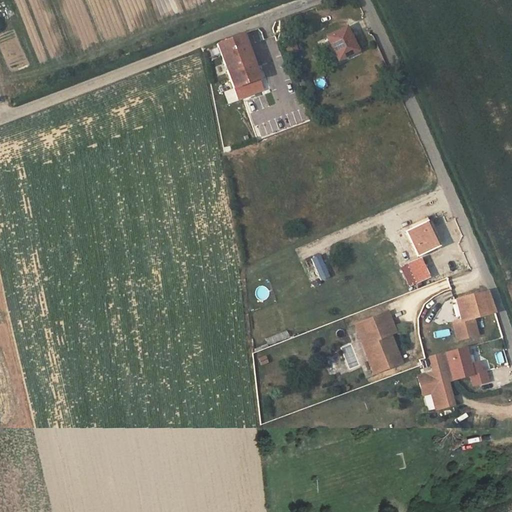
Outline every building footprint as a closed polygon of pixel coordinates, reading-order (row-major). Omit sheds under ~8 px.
[(339,28),(319,37),(330,61),(351,51),(339,28)] [(236,89),(261,80),(243,35),(218,45),(236,89)] [(314,80),(317,89),(326,86),(322,77),(314,80)] [(264,90),(261,80),(236,89),(226,93),(229,103),(264,90)] [(425,221),(406,229),(417,254),(436,246),(425,221)] [(318,255),(310,258),(320,280),(328,277),(318,255)] [(420,260),(409,265),(416,281),(427,277),(420,260)] [(457,300),(463,320),(472,318),(494,312),(488,291),(457,300)] [(390,311),(385,314),(392,334),(399,332),(390,311)] [(398,352),(392,334),(385,314),(370,320),(374,330),(362,335),(377,373),(393,367),(388,356),(398,352)] [(476,334),(472,318),(463,320),(452,324),(457,340),(476,334)] [(374,330),(370,320),(358,325),(362,335),(374,330)] [(435,405),(450,400),(445,382),(471,375),(474,386),(489,381),(483,359),(470,363),(466,348),(457,350),(430,358),(434,372),(418,377),(423,395),(431,392),(435,405)] [(402,363),(398,352),(388,356),(393,367),(402,363)] [(265,356),(256,358),(258,366),(267,363),(265,356)] [(450,400),(435,405),(436,410),(452,406),(450,400)]
